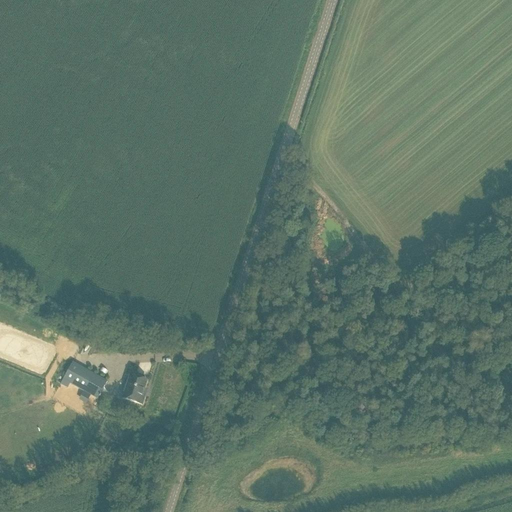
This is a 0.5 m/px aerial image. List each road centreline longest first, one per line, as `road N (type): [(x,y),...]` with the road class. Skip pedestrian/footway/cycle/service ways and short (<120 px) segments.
road 1 (tertiary): [(167,511),(332,0)]
road 2 (track): [(511,196),(184,458)]
road 3 (track): [(404,285),(280,159)]
